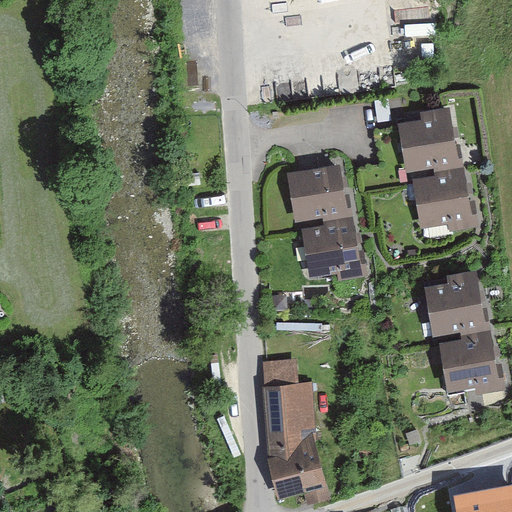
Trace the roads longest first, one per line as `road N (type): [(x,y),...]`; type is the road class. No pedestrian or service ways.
road 1 (unclassified): [(264,511),(228,0)]
road 2 (track): [(302,511),(511,440)]
